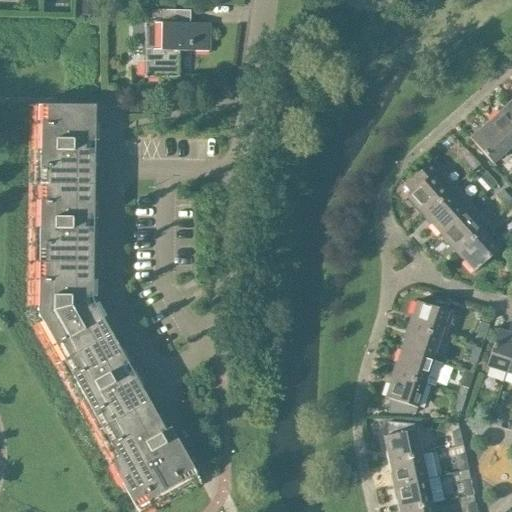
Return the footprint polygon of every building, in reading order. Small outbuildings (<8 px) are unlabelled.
[(209,52),(210,24),(190,23),(190,11),(144,10),(143,79),(178,79),(179,51),(209,52)] [(146,113),(146,96),(127,96),(127,113),(146,113)] [(74,129),(74,106),(34,106),(32,303),(38,303),(38,315),(44,326),(39,328),(112,460),(110,462),(136,509),(150,502),(154,508),(185,490),(181,484),(196,476),(181,451),(169,458),(162,447),(166,445),(161,434),(156,436),(151,427),(142,432),(115,383),(123,378),(113,359),(104,364),(77,315),(86,310),(82,304),(82,297),(73,297),(73,230),(83,230),(83,208),(73,208),(74,152),(84,152),(84,130),(74,129)] [(510,147),(511,145),(511,111),(507,106),(488,123),(510,147)] [(492,164),(510,147),(488,123),(470,140),(492,164)] [(479,165),(468,153),(461,159),(472,171),(479,165)] [(489,190),(496,184),(485,171),(478,178),(489,190)] [(423,216),(448,193),(431,174),(406,197),(423,216)] [(506,208),(511,202),(511,201),(502,190),(495,196),(506,208)] [(440,235),(465,212),(448,193),(423,216),(440,235)] [(457,253),(482,231),(465,212),(440,235),(457,253)] [(482,231),(457,253),(474,272),(492,255),(496,259),(502,254),(498,250),(499,249),(482,231)] [(408,327),(439,337),(447,312),(416,302),(408,327)] [(505,373),(511,352),(511,316),(506,333),(497,330),(483,372),(487,374),(489,367),(505,373)] [(488,325),(479,322),(474,338),(483,341),(488,325)] [(432,360),(439,337),(408,327),(400,350),(432,360)] [(480,349),(471,347),(466,362),(475,365),(480,349)] [(433,387),(441,363),(431,360),(432,360),(400,350),(393,374),(424,384),(433,387)] [(472,373),(464,370),(459,386),(467,389),(472,373)] [(414,414),(424,384),(393,374),(385,398),(388,399),(387,414),(414,414)] [(465,397),(463,397),(456,394),(451,410),(460,413),(465,397)] [(499,416),(493,414),(491,423),(500,426),(501,421),(499,416)] [(382,437),(388,462),(421,455),(415,429),(414,424),(387,421),(386,436),(382,437)] [(453,448),(462,446),(463,446),(459,430),(450,432),(453,448)] [(393,487),(426,479),(421,455),(388,462),(393,487)] [(459,473),(467,471),(468,471),(464,455),(455,457),(459,473)] [(398,511),(431,504),(426,479),(393,487),(398,511)] [(464,497),(473,495),(469,479),(460,481),(461,484),(457,485),(459,496),(464,495),(464,497)] [(467,511),(476,511),(475,503),(466,505),(467,511)]
